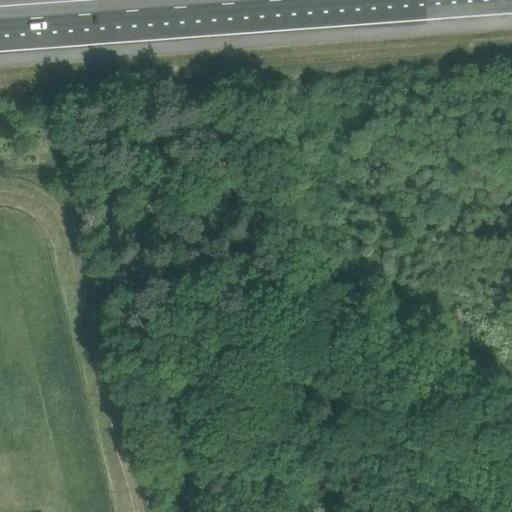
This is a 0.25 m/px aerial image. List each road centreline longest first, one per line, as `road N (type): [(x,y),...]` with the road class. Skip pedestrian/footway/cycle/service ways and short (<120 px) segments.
road 1 (track): [(159,511),(80,200),(70,124)]
road 2 (motorway): [(0,20),(280,0)]
